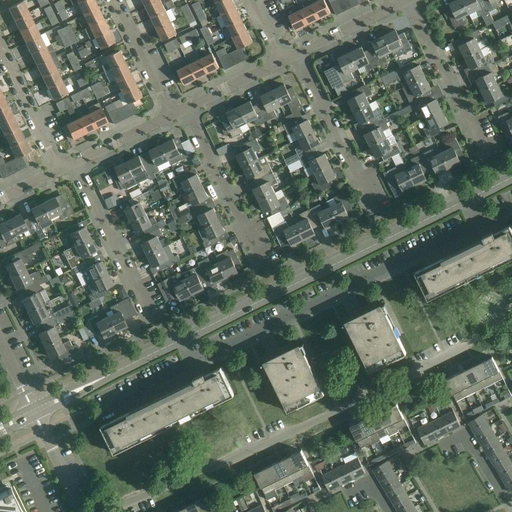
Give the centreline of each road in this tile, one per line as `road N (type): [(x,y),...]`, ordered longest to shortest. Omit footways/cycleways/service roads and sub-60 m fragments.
road 1 (residential): [(106,511),(478,337)]
road 2 (residential): [(197,362),(482,222)]
road 3 (tertiary): [(469,197),(185,336)]
road 4 (residential): [(486,154),(407,0)]
road 5 (residential): [(374,208),(296,54)]
road 6 (residential): [(152,315),(74,162)]
road 7 (residential): [(260,262),(184,109)]
road 8 (tertiary): [(185,336),(32,410)]
road 9 (residential): [(0,45),(59,170)]
road 10 (residential): [(171,115),(115,0)]
